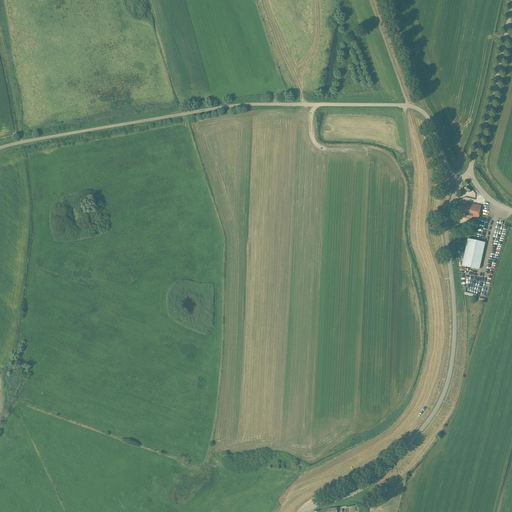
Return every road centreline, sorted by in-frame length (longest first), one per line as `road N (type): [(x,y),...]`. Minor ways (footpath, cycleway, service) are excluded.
road 1 (unclassified): [(0,147),(242,104),(407,105),(425,114),(460,182)]
road 2 (unclassified): [(303,511),(376,478),(441,399),(454,343),(445,228),(460,182)]
road 3 (unclassified): [(468,172),(511,6)]
road 4 (track): [(287,496),(402,451)]
